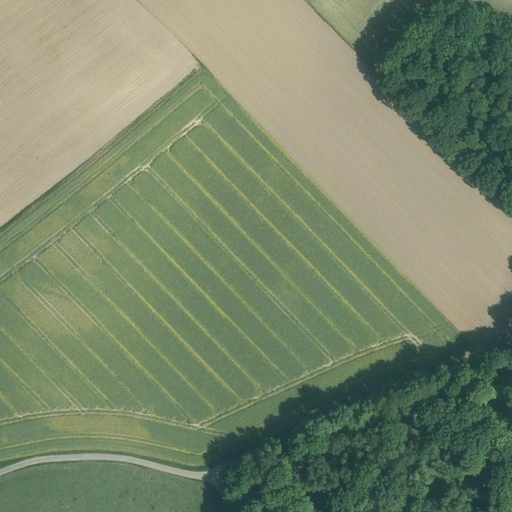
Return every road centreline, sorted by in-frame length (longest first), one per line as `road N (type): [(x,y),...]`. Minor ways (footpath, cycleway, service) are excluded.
road 1 (unclassified): [(209,480),(357,403),(498,353),(511,339)]
road 2 (unclassified): [(0,472),(99,457),(209,480)]
